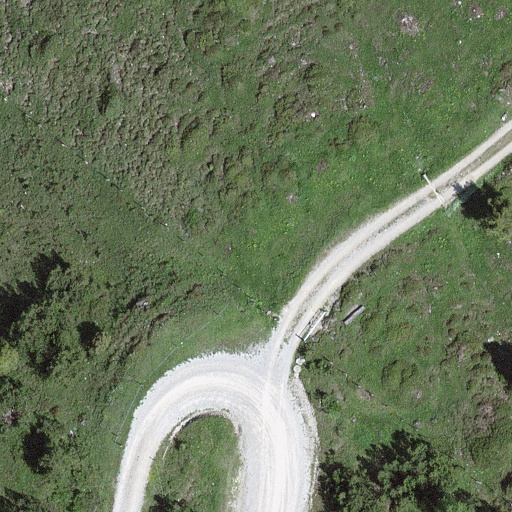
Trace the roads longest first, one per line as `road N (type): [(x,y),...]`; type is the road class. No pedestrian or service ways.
road 1 (track): [(269,386),(295,323),(329,276),(511,142)]
road 2 (track): [(269,386),(226,373),(194,379),(155,418),(127,511)]
road 3 (track): [(278,511),(284,447),(269,386)]
